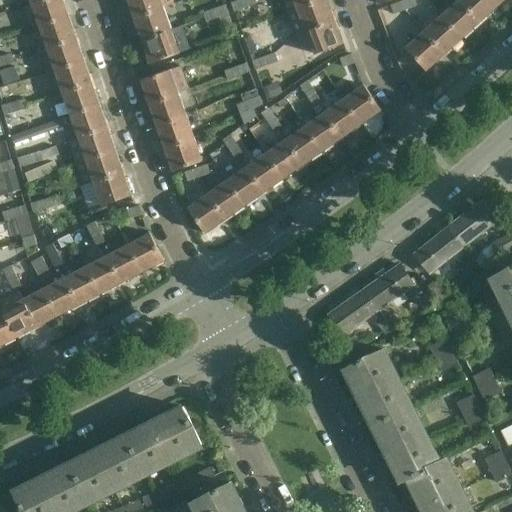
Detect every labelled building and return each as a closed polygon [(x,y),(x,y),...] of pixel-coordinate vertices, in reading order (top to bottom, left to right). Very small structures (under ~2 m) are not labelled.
[(69,16),(63,0),(44,0),(32,5),(40,26),(69,16)] [(127,0),(134,19),(164,8),(174,4),(172,0),(127,0)] [(245,8),(241,0),(238,0),(230,3),(234,12),(245,8)] [(324,0),(282,0),(288,14),(324,0)] [(335,20),(326,0),(324,0),(288,14),(296,36),(306,32),(335,20)] [(405,0),(396,3),(400,12),(416,6),(413,0),(405,0)] [(462,39),(479,23),(459,0),(458,0),(441,16),(462,39)] [(459,0),(479,23),(497,7),(490,0),(459,0)] [(400,12),(396,3),(380,9),(383,18),(400,12)] [(215,9),(218,18),(221,25),(231,22),(225,5),(215,9)] [(164,8),(134,19),(142,41),(171,30),(164,8)] [(218,18),(215,9),(202,13),(205,22),(218,18)] [(77,38),(69,16),(40,26),(48,49),(77,38)] [(441,16),(424,31),(444,55),(462,39),(441,16)] [(306,32),(314,54),(343,43),(335,20),(306,32)] [(171,30),(142,41),(150,63),(179,53),(171,30)] [(444,55),(424,31),(406,47),(427,70),(444,55)] [(244,39),(249,55),(256,52),(250,37),(244,39)] [(84,61),(77,38),(48,49),(55,71),(84,61)] [(263,57),(266,66),(278,62),(274,53),(263,57)] [(0,56),(0,60),(2,67),(14,63),(10,54),(0,56)] [(343,68),(347,66),(354,64),(350,54),(339,59),(343,68)] [(266,66),(263,57),(251,61),(255,71),(266,66)] [(92,83),(84,61),(55,71),(63,94),(92,83)] [(235,67),(239,77),(251,72),(247,62),(235,67)] [(150,104),(179,94),(189,90),(180,66),(141,80),(150,104)] [(239,77),(235,67),(223,71),(227,81),(239,77)] [(306,96),(315,91),(308,80),(299,86),(306,96)] [(278,82),(262,89),(267,100),(283,93),(278,82)] [(100,105),(92,83),(63,94),(71,116),(100,105)] [(364,85),(343,99),(361,124),(381,110),(364,85)] [(239,95),(242,102),(247,100),(258,96),(256,89),(248,92),(239,95)] [(315,91),(306,96),(313,107),(321,101),(315,91)] [(150,104),(157,126),(186,116),(179,94),(150,104)] [(253,109),(262,106),(258,96),(247,100),(251,110),(253,109)] [(234,106),(231,98),(213,105),(216,113),(234,106)] [(13,102),(16,113),(28,109),(25,99),(13,102)] [(343,99),(324,113),(342,138),(361,124),(343,99)] [(242,102),(236,104),(239,114),(251,110),(247,100),(242,102)] [(16,113),(13,102),(1,106),(4,116),(16,113)] [(108,127),(100,105),(71,116),(79,138),(108,127)] [(267,124),(275,118),(268,108),(260,114),(267,124)] [(253,109),(251,110),(239,114),(244,126),(256,117),(253,109)] [(322,151),(342,138),(324,113),(305,126),(322,151)] [(157,126),(165,149),(194,138),(186,116),(157,126)] [(275,118),(267,124),(274,133),(282,128),(275,118)] [(52,122),(11,137),(14,144),(55,130),(52,122)] [(303,165),(322,151),(305,126),(285,140),(303,165)] [(116,150),(108,127),(79,138),(69,141),(77,164),(116,150)] [(229,151),(237,145),(230,135),(222,141),(229,151)] [(194,138),(165,149),(173,171),(202,160),(194,138)] [(284,179),(303,165),(285,140),(266,153),(284,179)] [(56,145),(41,151),(44,161),(60,154),(56,145)] [(237,145),(229,151),(236,161),(244,155),(237,145)] [(123,172),(116,150),(77,164),(84,186),(94,182),(123,172)] [(29,155),(32,164),(44,161),(41,151),(29,155)] [(264,192),(284,179),(266,153),(246,167),(264,192)] [(17,158),(20,168),(32,164),(29,155),(17,158)] [(0,174),(2,174),(14,170),(11,160),(0,163),(0,174)] [(57,162),(25,175),(28,183),(60,170),(57,162)] [(195,169),(198,177),(210,173),(207,165),(195,169)] [(244,206),(264,192),(246,167),(226,181),(244,206)] [(198,177),(195,169),(183,173),(186,181),(198,177)] [(14,170),(2,174),(8,194),(20,190),(14,170)] [(94,182),(102,205),(131,195),(123,172),(94,182)] [(225,220),(244,206),(226,181),(208,194),(225,220)] [(225,220),(208,194),(188,208),(206,233),(225,220)] [(42,201),(44,210),(56,206),(53,197),(42,201)] [(44,210),(42,201),(30,204),(33,213),(44,210)] [(497,219),(483,201),(449,228),(463,246),(497,219)] [(16,219),(28,215),(25,205),(2,212),(5,222),(16,219)] [(142,215),(138,206),(127,210),(130,220),(142,215)] [(91,237),(100,232),(94,221),(86,226),(91,237)] [(29,222),(18,225),(22,239),(33,236),(29,222)] [(463,246),(449,228),(415,255),(429,272),(463,246)] [(100,232),(91,237),(97,247),(106,243),(100,232)] [(497,258),(511,250),(511,233),(511,232),(489,243),(497,258)] [(150,233),(127,245),(142,272),(164,261),(150,233)] [(70,235),(57,241),(61,248),(73,242),(70,235)] [(33,236),(22,239),(24,248),(36,244),(34,236),(33,236)] [(49,259),(58,254),(53,243),(43,248),(49,259)] [(127,245),(106,256),(121,283),(142,272),(127,245)] [(58,254),(49,259),(54,269),(64,264),(58,254)] [(466,281),(488,262),(481,254),(466,267),(467,268),(460,274),(466,281)] [(42,256),(29,263),(33,269),(45,263),(42,256)] [(106,256),(86,267),(100,294),(121,283),(106,256)] [(7,281),(17,276),(12,265),(2,270),(7,281)] [(400,265),(365,290),(379,309),(413,285),(400,265)] [(511,266),(492,276),(511,317),(511,266)] [(79,305),(100,294),(86,267),(64,278),(79,305)] [(17,276),(7,281),(12,291),(22,287),(17,276)] [(64,278),(44,288),(58,316),(79,305),(64,278)] [(449,297),(436,279),(427,286),(440,304),(449,297)] [(37,327),(58,316),(44,288),(23,299),(19,291),(19,292),(37,327)] [(329,316),(342,335),(379,309),(365,290),(329,316)] [(0,305),(16,338),(37,327),(19,292),(0,301),(0,305)] [(0,346),(16,338),(0,305),(0,307),(2,310),(0,311),(0,346)] [(395,313),(376,325),(382,334),(401,322),(395,313)] [(454,318),(456,323),(460,329),(468,325),(463,313),(454,318)] [(454,318),(444,322),(447,328),(456,323),(454,318)] [(456,323),(447,328),(450,334),(460,329),(456,323)] [(465,340),(474,336),(468,325),(460,329),(463,335),(465,340)] [(450,334),(453,340),(463,335),(460,329),(450,334)] [(455,345),(465,340),(463,335),(453,340),(455,345)] [(446,338),(436,343),(439,349),(449,344),(446,338)] [(428,347),(440,372),(449,367),(445,361),(442,355),(439,349),(436,343),(428,347)] [(439,349),(442,355),(452,350),(449,344),(439,349)] [(374,425),(411,407),(382,349),(346,368),(374,425)] [(442,355),(445,361),(455,356),(452,350),(442,355)] [(458,363),(455,356),(445,361),(449,367),(458,363)] [(480,372),(483,378),(486,384),(495,380),(489,368),(480,372)] [(480,372),(472,377),(474,383),(483,378),(480,372)] [(474,383),(477,389),(486,384),(483,378),(474,383)] [(493,397),(501,393),(495,380),(486,384),(489,390),(493,397)] [(480,395),(489,390),(486,384),(477,389),(480,395)] [(480,395),(484,401),(493,397),(489,390),(480,395)] [(473,394),(464,398),(467,404),(476,399),(473,394)] [(455,402),(467,427),(476,423),(473,416),(470,410),(467,404),(464,398),(455,402)] [(467,404),(470,410),(478,406),(476,399),(467,404)] [(470,410),(473,416),(481,412),(478,406),(470,410)] [(127,436),(145,472),(202,444),(183,407),(127,436)] [(438,462),(411,407),(374,425),(401,481),(408,477),(438,462)] [(485,419),(481,412),(473,416),(476,423),(485,419)] [(90,500),(145,472),(127,436),(72,464),(90,500)] [(501,451),(492,455),(495,461),(504,457),(501,451)] [(484,459),(496,483),(504,479),(501,473),(498,467),(495,461),(492,455),(484,459)] [(495,461),(498,467),(507,463),(504,457),(495,461)] [(408,477),(425,511),(470,511),(444,458),(438,462),(408,477)] [(498,467),(501,473),(510,469),(507,463),(498,467)] [(66,511),(90,500),(72,464),(14,493),(23,511),(66,511)] [(210,468),(198,474),(203,485),(215,479),(210,468)] [(511,475),(511,473),(510,469),(501,473),(504,479),(511,475)] [(174,495),(198,485),(195,476),(170,486),(174,495)] [(198,511),(243,511),(229,483),(193,501),(198,511)] [(147,507),(171,496),(167,486),(143,497),(147,507)] [(115,511),(135,511),(143,508),(139,499),(131,503),(128,496),(119,500),(122,507),(115,511)]
